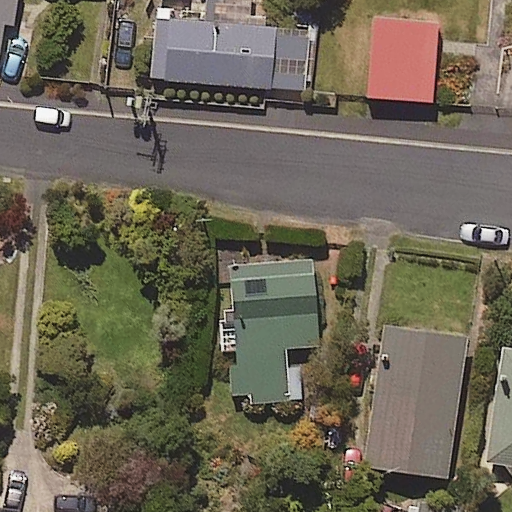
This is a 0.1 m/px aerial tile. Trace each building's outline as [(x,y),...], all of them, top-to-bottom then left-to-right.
[(276,31),(156,24),(152,86),(273,92),(276,31)] [(438,29),(374,25),(370,105),(433,108),(438,29)] [(317,353),(314,268),(236,270),(241,407),(305,405),(303,353),(317,353)] [(463,345),(391,337),(385,393),(377,393),(368,476),(448,485),(463,345)] [(485,471),(511,474),(511,358),(507,358),(502,395),(495,395),(485,471)]
